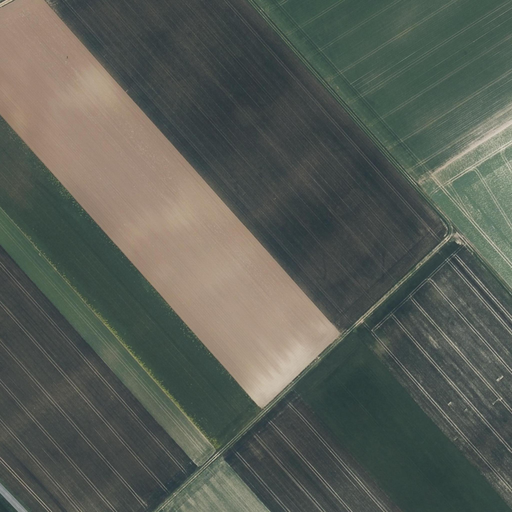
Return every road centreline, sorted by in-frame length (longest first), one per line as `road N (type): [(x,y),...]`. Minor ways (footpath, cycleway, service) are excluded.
road 1 (track): [(457,226),(158,511)]
road 2 (track): [(511,288),(250,0)]
